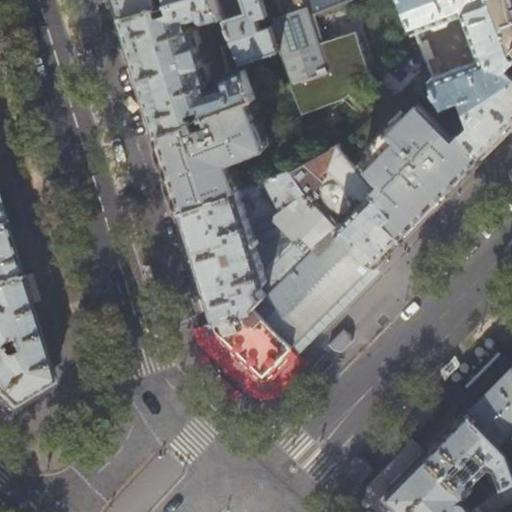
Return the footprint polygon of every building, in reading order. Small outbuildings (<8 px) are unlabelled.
[(118,0),(123,15),(160,3),(159,0),(171,0),(246,0),(249,9),(226,17),(229,23),(245,61),(280,49),(272,24),(261,27),(258,18),(269,14),(264,0),(118,0)] [(218,0),(171,0),(174,9),(163,12),(160,3),(123,15),(138,64),(158,131),(159,133),(196,118),(193,109),(203,105),(207,114),(258,94),(245,61),(229,23),(216,27),(231,71),(228,73),(226,76),(226,79),(226,82),(211,87),(209,82),(211,81),(194,24),(192,25),(191,19),(200,16),(202,18),(204,20),(207,21),(208,20),(225,15),(218,0)] [(307,0),(310,6),(312,12),(343,0),(307,0)] [(404,0),(416,30),(466,13),(482,58),(434,76),(440,92),(484,154),(511,124),(511,44),(494,0),(404,0)] [(511,0),(494,0),(511,44),(511,0)] [(321,41),(312,12),(310,6),(270,18),(272,24),(280,49),(291,82),(329,68),(321,41)] [(329,68),(365,54),(356,29),(321,41),(329,68)] [(329,68),(291,82),(258,94),(207,114),(196,118),(159,133),(170,168),(183,210),(240,189),(231,160),(266,149),(258,124),(283,116),(284,119),(345,99),(362,117),(368,111),(372,116),(342,147),(395,211),(388,219),(404,235),(484,154),(440,92),(434,76),(429,66),(397,98),(371,73),(365,54),(329,68)] [(339,144),(289,171),(306,193),(376,263),(389,250),(395,244),(397,241),(404,235),(388,219),(395,211),(342,147),(339,144)] [(306,193),(289,171),(266,180),(281,211),(277,214),(276,220),(282,226),(255,238),(247,212),(252,210),(250,205),(245,206),(242,197),(252,194),(249,186),(240,189),(183,210),(183,211),(191,238),(194,247),(217,321),(255,308),(294,346),(360,279),(376,263),(306,193)] [(0,284),(16,280),(7,253),(0,228),(0,284)] [(158,284),(158,283),(153,266),(152,265),(151,264),(149,264),(144,264),(144,265),(144,266),(145,269),(147,275),(148,281),(149,283),(150,285),(152,285),(156,285),(157,285),(158,285),(158,284)] [(0,284),(0,406),(6,412),(49,386),(31,329),(24,305),(16,280),(0,284)] [(283,357),(293,346),(294,346),(255,308),(217,321),(217,323),(219,328),(240,349),(260,369),(266,374),(273,367),(283,357)] [(346,325),(328,341),(332,345),(335,348),(339,349),(343,350),(348,345),(354,340),(353,336),(352,332),(346,325)] [(446,378),(447,377),(450,373),(455,369),(458,366),(459,364),(459,362),(458,360),(456,355),(455,354),(454,354),(453,356),(452,357),(449,361),(444,365),(441,367),(440,369),(440,371),(441,372),(444,378),(445,379),(446,379),(446,378)] [(492,388),(503,377),(491,366),(468,390),(480,401),(492,388)] [(511,367),(503,377),(492,388),(480,401),(471,409),(511,450),(511,452),(511,367)] [(511,452),(511,450),(471,409),(450,430),(429,452),(467,490),(477,480),(491,493),(511,480),(511,452)] [(409,472),(428,453),(414,440),(384,471),(397,484),(409,472)] [(467,490),(429,452),(428,453),(409,472),(397,484),(387,494),(397,503),(405,511),(489,511),(480,502),(473,509),(471,507),(470,504),(468,500),(466,499),(463,499),(461,497),(466,491),(467,490)] [(357,480),(374,464),(367,457),(363,456),(359,455),(354,461),(348,466),(349,470),(350,474),(354,477),(357,480)] [(405,511),(397,503),(388,511),(405,511)]
